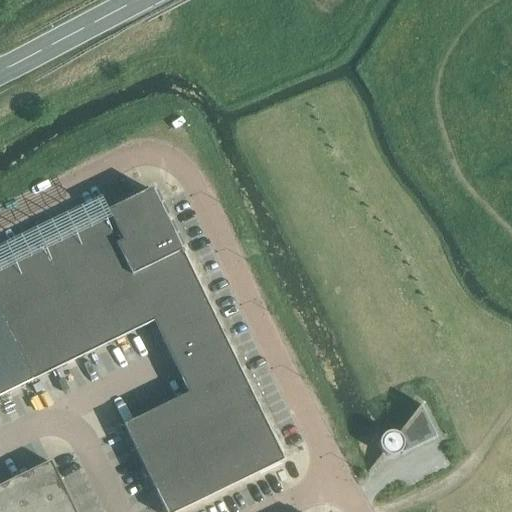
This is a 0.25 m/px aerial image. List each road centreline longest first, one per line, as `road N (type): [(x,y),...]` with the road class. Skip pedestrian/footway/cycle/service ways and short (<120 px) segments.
road 1 (unclassified): [(0,222),(143,151),(189,168),(337,479)]
road 2 (unclassified): [(0,441),(35,423),(64,421),(84,438),(118,511)]
road 3 (secondary): [(0,73),(141,0)]
